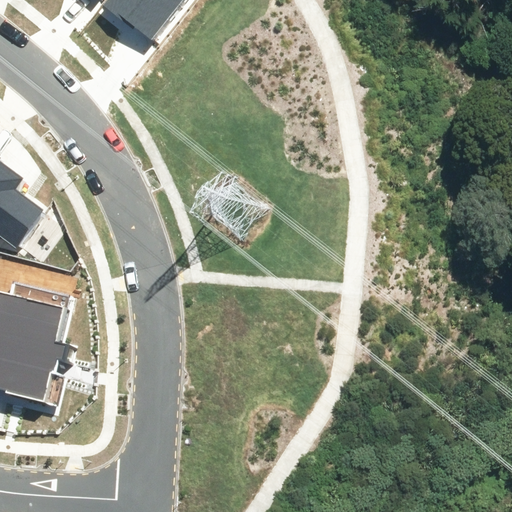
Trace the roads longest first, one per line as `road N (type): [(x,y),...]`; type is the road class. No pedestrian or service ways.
road 1 (residential): [(154,502),(154,280),(143,240),(116,179),(78,126),(0,42)]
road 2 (residential): [(154,502),(0,489)]
